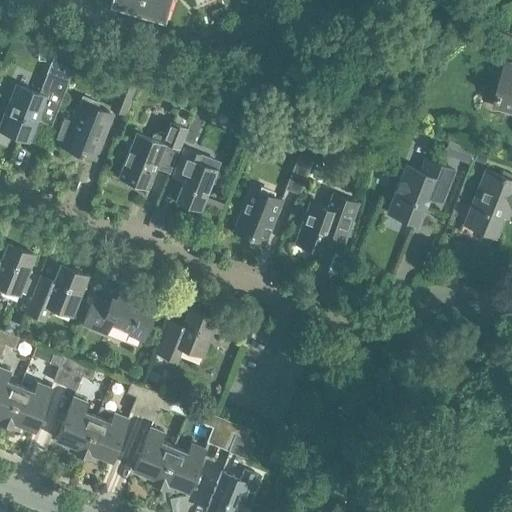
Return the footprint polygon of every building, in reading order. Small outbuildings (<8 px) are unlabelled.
[(111,0),(110,7),(165,24),(171,0),(111,0)] [(511,111),(511,62),(505,61),(493,106),(500,108),(502,100),(500,108),(511,111)] [(50,124),(68,78),(47,69),(37,93),(15,84),(0,123),(0,129),(29,141),(38,119),(50,124)] [(125,112),(137,80),(122,75),(110,107),(125,112)] [(112,112),(90,103),(88,110),(78,106),(63,145),(94,158),(112,112)] [(336,135),(343,117),(334,114),(327,131),(336,135)] [(168,172),(186,127),(168,120),(164,132),(160,130),(151,134),(150,137),(136,131),(118,176),(148,188),(156,167),(168,172)] [(189,122),(182,140),(192,144),(199,126),(189,122)] [(472,127),(469,147),(487,149),(489,129),(472,127)] [(200,209),(216,169),(196,161),(199,152),(184,146),(171,177),(183,182),(176,199),(180,201),(179,204),(193,210),(194,206),(200,209)] [(299,193),(312,161),(297,156),(285,187),(299,193)] [(441,201),(455,168),(424,156),(418,170),(405,165),(387,211),(418,224),(429,196),(441,201)] [(511,210),(511,179),(485,169),(463,223),(495,236),(502,219),(508,219),(511,210)] [(264,242),(282,199),(250,186),(233,230),(264,242)] [(344,242),(359,201),(331,191),(325,208),(309,202),(295,241),(325,252),(331,237),(344,242)] [(26,278),(35,254),(7,243),(1,259),(0,258),(0,285),(20,293),(26,278)] [(421,251),(423,265),(441,263),(439,249),(421,251)] [(72,314),(88,275),(60,264),(54,280),(40,274),(25,311),(43,318),(49,305),(72,314)] [(26,278),(20,293),(25,295),(32,280),(26,278)] [(81,324),(123,341),(127,331),(144,337),(157,303),(119,288),(116,296),(109,294),(106,299),(93,294),(81,324)] [(203,356),(218,318),(189,307),(182,324),(168,318),(154,352),(175,360),(181,347),(203,356)] [(0,328),(0,351),(3,343),(12,346),(17,336),(0,328)] [(65,385),(75,359),(54,350),(50,361),(59,364),(53,380),(65,385)] [(75,359),(65,385),(75,389),(81,373),(90,377),(95,366),(75,359)] [(0,419),(5,422),(20,385),(6,379),(10,370),(0,365),(0,419)] [(20,385),(5,422),(18,427),(20,423),(34,429),(51,386),(38,381),(34,390),(20,385)] [(142,414),(152,389),(131,381),(127,391),(136,395),(130,410),(142,414)] [(152,389),(142,414),(152,419),(158,404),(167,407),(171,397),(152,389)] [(82,452),(97,415),(83,410),(87,400),(73,395),(56,437),(71,443),(69,447),(82,452)] [(97,415),(82,452),(95,458),(97,454),(111,459),(128,417),(114,411),(111,421),(97,415)] [(219,445),(228,420),(207,411),(202,422),(212,426),(206,440),(219,445)] [(228,420),(219,445),(228,449),(235,433),(245,437),(249,428),(228,420)] [(159,483),(174,446),(160,440),(164,431),(150,426),(133,468),(147,474),(146,478),(159,483)] [(174,446),(159,483),(172,488),(174,484),(188,490),(205,448),(191,442),(188,451),(174,446)] [(248,507),(260,475),(242,468),(238,477),(222,470),(206,510),(210,511),(232,511),(237,503),(248,507)]
